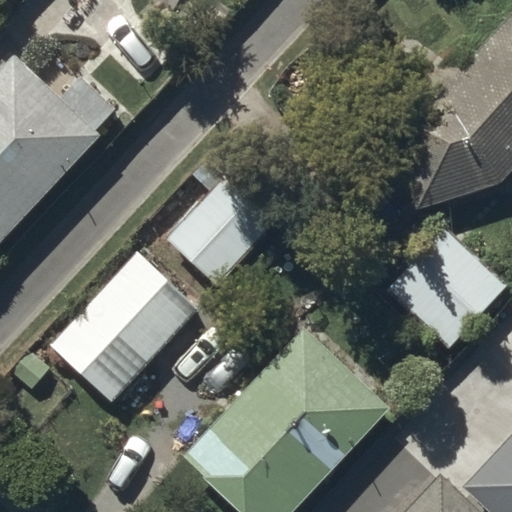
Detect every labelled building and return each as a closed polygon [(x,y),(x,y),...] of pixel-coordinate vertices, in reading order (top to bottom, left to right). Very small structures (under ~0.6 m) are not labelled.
[(511,173),(511,18),(447,92),(395,106),(423,207),(502,185),(511,173)] [(0,246),(120,117),(78,79),(64,94),(19,53),(0,73),(0,246)] [(277,221),(229,177),(170,240),(218,284),(277,221)] [(508,288),(445,230),(388,291),(451,349),(508,288)] [(199,311),(139,255),(53,346),(113,402),(199,311)] [(220,344),(202,327),(180,350),(198,367),(220,344)] [(296,511),(392,410),(307,330),(186,458),(243,511),(296,511)] [(49,370),(32,354),(15,372),(32,389),(49,370)] [(511,511),(511,440),(467,489),(492,511),(511,511)] [(479,511),(443,477),(409,511),(479,511)]
